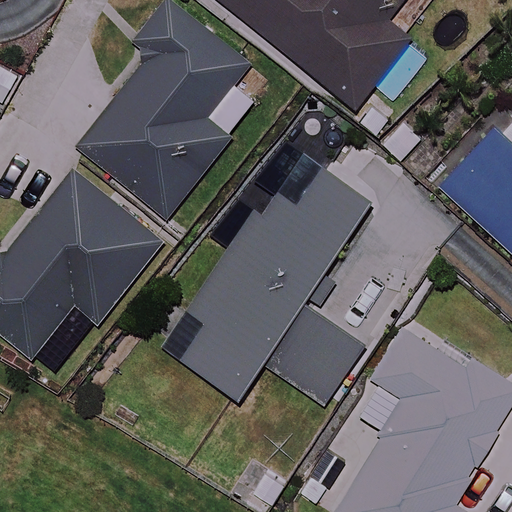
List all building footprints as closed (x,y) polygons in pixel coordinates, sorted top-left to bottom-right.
[(175,206),(269,79),(250,66),(255,60),(173,0),(168,0),(137,43),(152,54),(82,148),(89,153),(169,214),(175,206)] [(389,13),(399,0),(227,0),(354,105),(413,33),(389,13)] [(0,60),(0,98),(8,103),(24,75),(0,60)] [(511,113),(445,186),(511,248),(511,113)] [(294,383),(285,396),(311,414),(320,401),(327,406),(370,344),(309,302),(378,201),(323,164),(290,213),(269,198),(192,311),(209,323),(185,358),(244,398),(266,365),(294,383)] [(166,231),(80,165),(7,261),(0,255),(0,328),(34,354),(76,300),(99,318),(166,231)] [(373,380),(400,396),(373,441),(377,444),(336,511),(467,511),(452,503),(511,402),(511,382),(472,358),(467,366),(405,328),(373,380)] [(269,511),(287,483),(253,461),(233,494),(261,511),(269,511)]
